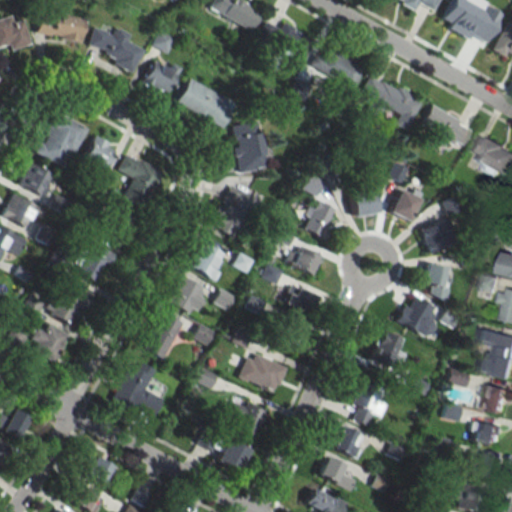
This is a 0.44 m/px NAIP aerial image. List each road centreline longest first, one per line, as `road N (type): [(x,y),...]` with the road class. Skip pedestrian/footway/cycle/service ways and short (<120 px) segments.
road 1 (residential): [(65,411),(184,190),(186,171),(169,142),(56,83),(22,97),(0,136)]
road 2 (residential): [(247,511),(0,375)]
road 3 (residential): [(361,281),(251,511)]
road 4 (residential): [(511,111),(313,0)]
road 5 (residential): [(385,251),(388,270),(380,280),(351,273),(351,253),(361,244),(385,251)]
